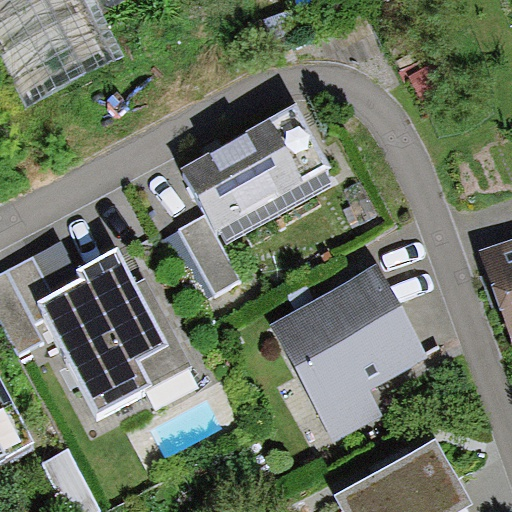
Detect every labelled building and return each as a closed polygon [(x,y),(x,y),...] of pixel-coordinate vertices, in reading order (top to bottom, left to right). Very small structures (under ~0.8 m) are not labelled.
[(0,0),(0,55),(29,111),(119,65),(85,0),(0,0)] [(132,0),(97,0),(104,14),(132,0)] [(335,180),(298,116),(184,180),(207,220),(163,245),(199,310),(243,285),(220,245),(335,180)] [(511,246),(479,258),(511,351),(511,246)] [(82,291),(77,281),(60,249),(33,263),(55,305),(82,291)] [(136,291),(119,259),(77,281),(82,291),(55,305),(33,263),(0,280),(0,324),(18,360),(44,346),(36,330),(44,326),(98,428),(158,397),(146,372),(172,359),(136,291)] [(429,366),(378,274),(270,334),(333,448),(384,420),(372,397),(429,366)] [(146,285),(136,291),(172,359),(146,372),(158,397),(195,377),(146,285)] [(0,475),(36,457),(0,388),(0,475)] [(469,511),(438,454),(336,507),(338,511),(469,511)] [(98,511),(70,455),(43,468),(65,511),(98,511)]
